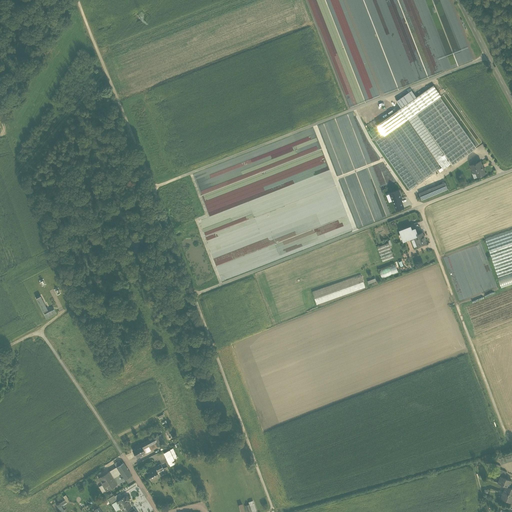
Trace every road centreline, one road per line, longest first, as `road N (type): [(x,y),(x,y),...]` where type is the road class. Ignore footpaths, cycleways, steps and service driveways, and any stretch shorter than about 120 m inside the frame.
road 1 (track): [(77,0),(272,511)]
road 2 (track): [(489,57),(151,188)]
road 3 (track): [(505,436),(420,205)]
road 4 (track): [(420,205),(191,295)]
road 5 (track): [(0,115),(68,304),(41,332)]
road 6 (track): [(121,453),(41,332)]
road 7 (track): [(0,135),(48,68),(89,32)]
road 8 (track): [(411,195),(361,120),(399,98)]
road 9 (track): [(420,205),(414,190),(475,152),(501,173)]
